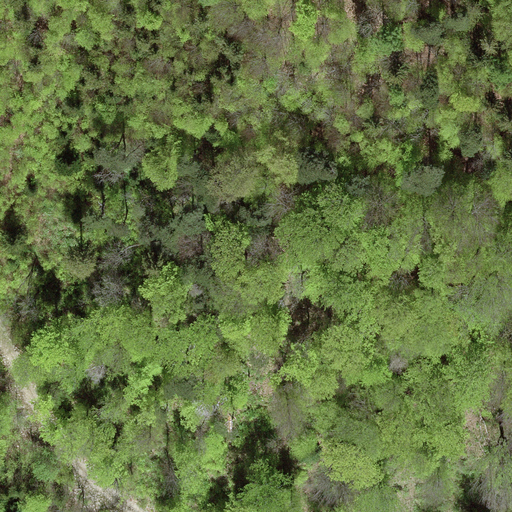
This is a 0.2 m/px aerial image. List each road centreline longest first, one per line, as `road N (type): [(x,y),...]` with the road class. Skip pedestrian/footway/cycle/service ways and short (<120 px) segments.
road 1 (track): [(511,184),(462,160),(384,0)]
road 2 (track): [(127,511),(85,476),(0,333)]
